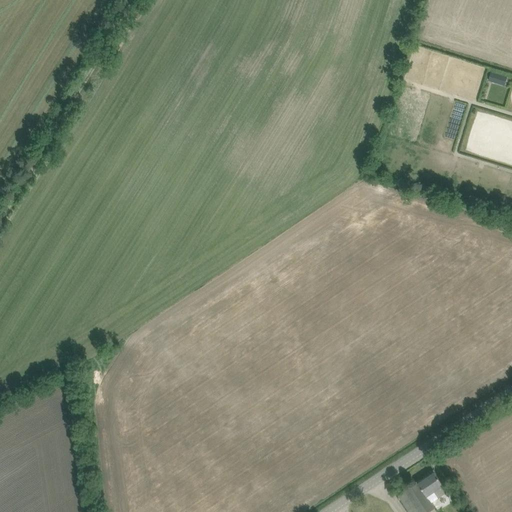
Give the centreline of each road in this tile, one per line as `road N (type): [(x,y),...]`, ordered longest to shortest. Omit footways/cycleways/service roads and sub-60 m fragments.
road 1 (track): [(134,0),(0,218)]
road 2 (tertiary): [(328,511),(511,391)]
